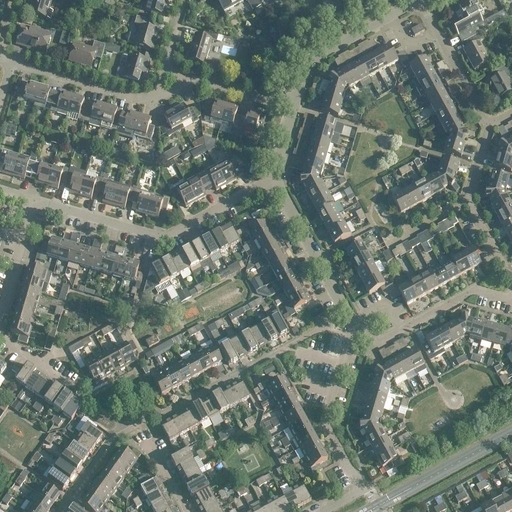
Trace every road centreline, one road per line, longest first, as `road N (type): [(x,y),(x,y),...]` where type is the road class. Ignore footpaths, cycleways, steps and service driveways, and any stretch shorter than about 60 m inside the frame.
road 1 (residential): [(33,201),(167,235),(274,177)]
road 2 (residential): [(351,334),(352,320),(274,177)]
road 3 (residential): [(511,315),(458,302),(381,341),(351,334)]
road 4 (residential): [(162,72),(144,98),(9,62)]
road 5 (residential): [(365,489),(325,427),(351,334)]
road 6 (residential): [(297,108),(317,57),(416,3)]
road 7 (residential): [(511,275),(466,198),(485,129)]
road 8 (residential): [(485,129),(416,3)]
road 9 (residential): [(297,108),(162,72)]
